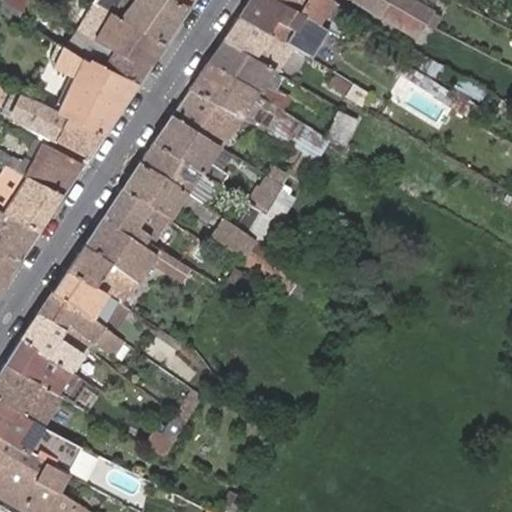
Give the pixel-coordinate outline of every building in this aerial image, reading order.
[(22,0),(0,0),(0,14),(19,24),(30,4),(22,0)] [(191,3),(183,0),(106,0),(103,7),(114,11),(167,39),(191,3)] [(303,18),(273,0),(248,0),(237,18),(238,19),(267,37),(268,35),(290,49),(307,60),(324,31),(320,29),(308,21),(303,18)] [(273,0),(303,18),(308,21),(320,29),(326,18),(322,15),(330,0),(273,0)] [(348,0),(379,19),(418,43),(427,26),(389,4),(382,0),(348,0)] [(86,61),(137,84),(167,39),(114,11),(95,42),(49,16),(38,33),(86,61)] [(238,19),(223,42),(253,61),(254,60),(272,71),(275,73),(290,49),(268,35),(267,37),(238,19)] [(406,46),(377,28),(371,38),(401,55),(406,46)] [(223,42),(208,63),(257,95),(258,93),(272,71),(254,60),(253,61),(223,42)] [(104,135),(137,84),(86,61),(55,112),(69,118),(104,135)] [(257,95),(208,63),(189,91),(237,122),(295,152),(303,156),(320,130),(258,93),(257,95)] [(189,91),(171,117),(219,148),(237,122),(189,91)] [(55,112),(23,97),(11,116),(57,141),(69,118),(55,112)] [(333,109),(320,130),(332,137),(335,139),(347,118),(333,109)] [(153,144),(201,176),(219,148),(171,117),(153,144)] [(88,159),(104,135),(69,118),(57,141),(88,159)] [(332,137),(320,130),(303,156),(299,162),(290,176),(303,184),(332,137)] [(84,165),(43,142),(33,136),(18,160),(0,150),(0,164),(13,171),(61,198),(84,165)] [(138,165),(186,197),(201,176),(153,144),(138,165)] [(292,158),(299,162),(303,156),(295,152),(292,158)] [(168,223),(186,197),(138,165),(120,192),(168,223)] [(273,168),(266,178),(282,189),(285,184),(289,178),(273,168)] [(0,215),(34,234),(61,198),(13,171),(0,192),(0,215)] [(260,215),(264,218),(282,189),(266,178),(262,176),(244,205),(248,207),(260,215)] [(260,215),(245,237),(252,242),(267,252),(281,230),(276,226),(298,192),(285,184),(282,189),(264,218),(260,215)] [(120,192),(81,249),(121,277),(147,241),(153,231),(167,240),(175,228),(168,223),(120,192)] [(248,207),(233,229),(245,237),(260,215),(248,207)] [(17,266),(34,234),(0,215),(0,256),(13,264),(17,266)] [(290,290),(300,274),(267,252),(252,242),(245,237),(233,229),(221,221),(210,238),(289,291),(290,290)] [(81,249),(63,276),(103,303),(115,311),(122,301),(134,285),(147,294),(172,258),(147,241),(121,277),(81,249)] [(0,279),(2,281),(13,264),(0,256),(0,279)] [(290,290),(289,291),(302,298),(313,283),(300,274),(290,290)] [(63,276),(46,302),(85,327),(103,303),(63,276)] [(136,310),(147,294),(134,285),(122,301),(136,310)] [(46,302),(31,324),(57,341),(60,337),(85,354),(98,336),(85,327),(46,302)] [(57,341),(31,324),(14,350),(67,381),(76,368),(49,351),(55,343),(57,341)] [(100,337),(105,340),(108,336),(103,332),(100,337)] [(14,350),(0,370),(0,372),(54,401),(67,381),(14,350)] [(0,372),(0,408),(43,432),(59,403),(54,401),(0,372)] [(59,403),(64,406),(77,386),(67,381),(54,401),(59,403)] [(175,421),(186,428),(202,403),(191,396),(175,421)] [(0,408),(0,440),(67,476),(79,452),(43,432),(0,408)] [(164,435),(176,442),(186,428),(175,421),(172,419),(164,435)] [(144,449),(165,460),(176,442),(164,435),(155,430),(144,449)] [(0,440),(0,464),(58,495),(67,476),(0,440)] [(0,464),(0,499),(22,511),(85,511),(58,495),(0,464)] [(236,485),(223,511),(234,511),(245,490),(236,485)]
